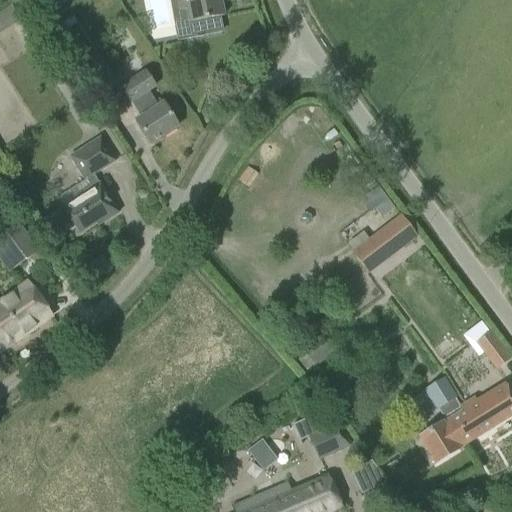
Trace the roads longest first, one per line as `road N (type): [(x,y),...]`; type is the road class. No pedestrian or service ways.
road 1 (unclassified): [(0,395),(101,314),(158,247),(228,133),(269,84),(314,54)]
road 2 (unclassified): [(511,325),(314,54)]
